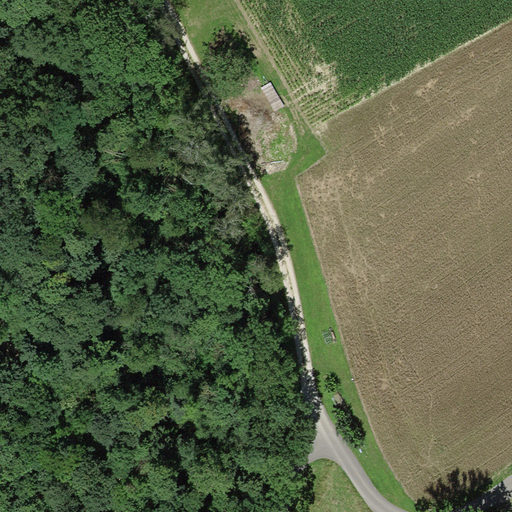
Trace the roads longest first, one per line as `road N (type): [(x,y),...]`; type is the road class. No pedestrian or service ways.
road 1 (track): [(314,430),(262,205),(172,0)]
road 2 (track): [(0,343),(39,363),(90,416),(110,511)]
